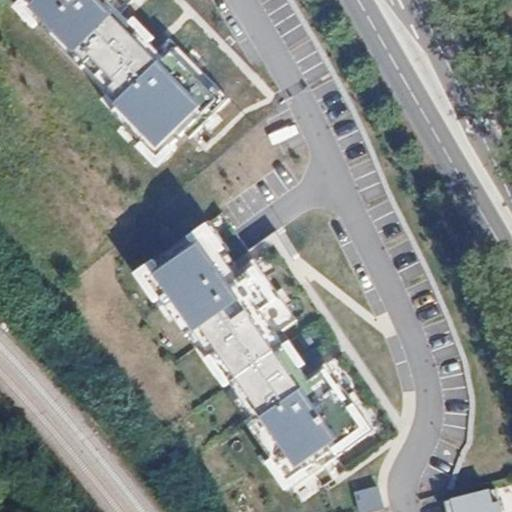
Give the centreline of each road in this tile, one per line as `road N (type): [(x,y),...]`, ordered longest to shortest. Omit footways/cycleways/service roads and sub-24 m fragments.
road 1 (residential): [(238,0),(300,103),(428,372),(429,418),(401,485),(408,511)]
road 2 (primary): [(358,0),(511,273)]
road 3 (primary): [(511,156),(423,0)]
